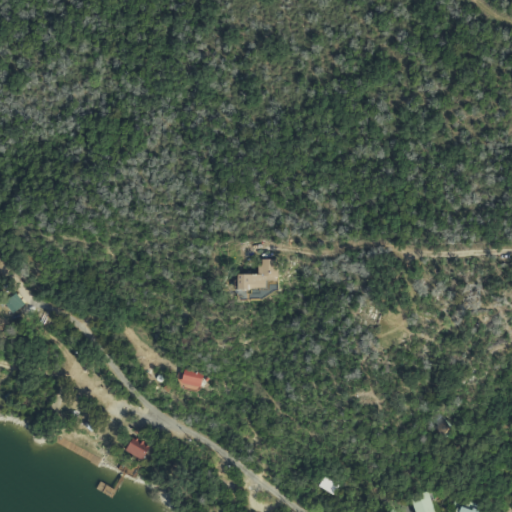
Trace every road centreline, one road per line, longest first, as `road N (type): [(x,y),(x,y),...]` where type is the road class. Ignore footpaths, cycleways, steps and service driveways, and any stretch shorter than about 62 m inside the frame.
road 1 (residential): [(313,511),(198,433),(141,405),(76,315),(21,299),(62,348),(48,373),(0,361)]
road 2 (residential): [(252,247),(511,250)]
